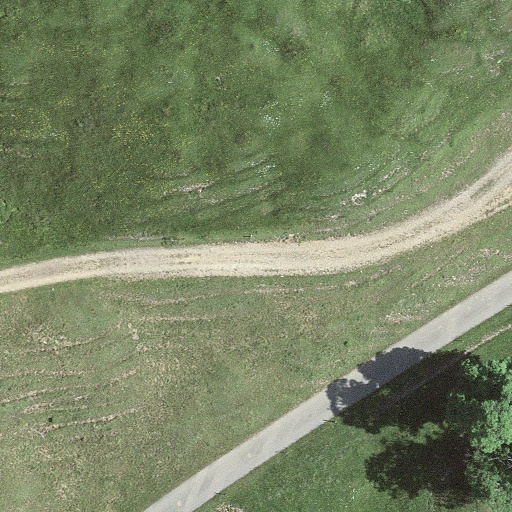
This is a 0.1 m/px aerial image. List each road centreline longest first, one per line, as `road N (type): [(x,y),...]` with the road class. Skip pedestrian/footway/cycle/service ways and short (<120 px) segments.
road 1 (track): [(0,307),(288,269),(486,215),(511,194)]
road 2 (unclassified): [(208,511),(264,459),(511,295)]
